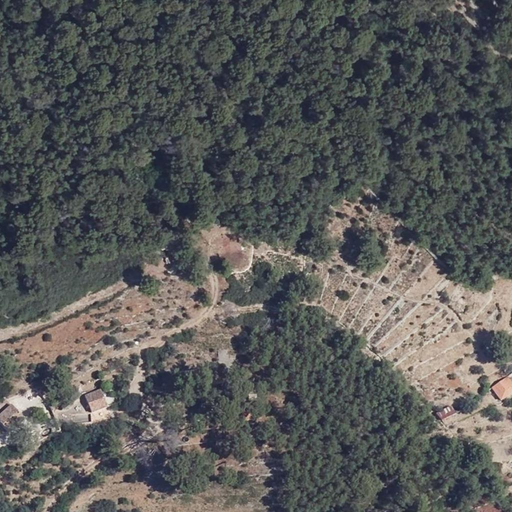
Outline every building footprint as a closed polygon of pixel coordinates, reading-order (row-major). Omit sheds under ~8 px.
[(102,376),(88,384),(95,399),(110,391),(102,376)] [(500,403),(509,398),(506,393),(511,390),(511,382),(510,379),(491,390),(500,403)] [(25,417),(11,404),(0,416),(0,420),(12,431),(25,417)] [(436,416),(441,424),(454,416),(449,408),(436,416)] [(268,447),(266,433),(247,435),(248,448),(268,447)]
